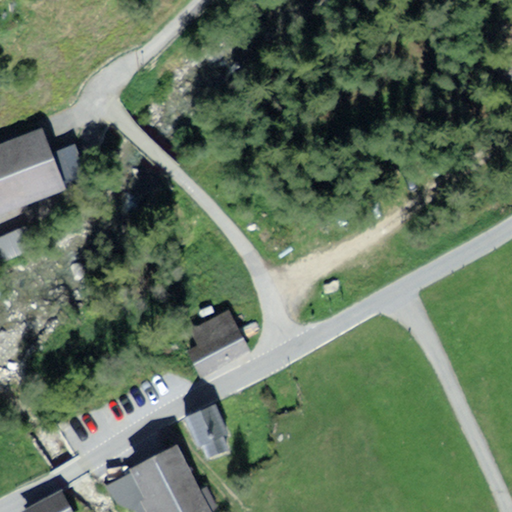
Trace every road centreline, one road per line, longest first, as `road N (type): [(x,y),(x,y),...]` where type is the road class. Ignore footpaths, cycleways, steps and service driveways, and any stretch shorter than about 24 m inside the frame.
road 1 (unclassified): [(511,225),(0,511)]
road 2 (track): [(511,126),(274,302)]
road 3 (track): [(397,288),(511,506)]
